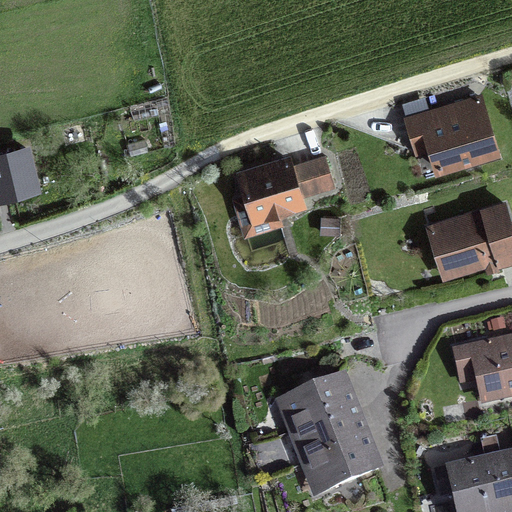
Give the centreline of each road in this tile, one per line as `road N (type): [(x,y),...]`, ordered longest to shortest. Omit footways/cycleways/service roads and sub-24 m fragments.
road 1 (residential): [(0,243),(134,198),(253,136),(511,53)]
road 2 (residential): [(399,342),(423,319),(511,298)]
